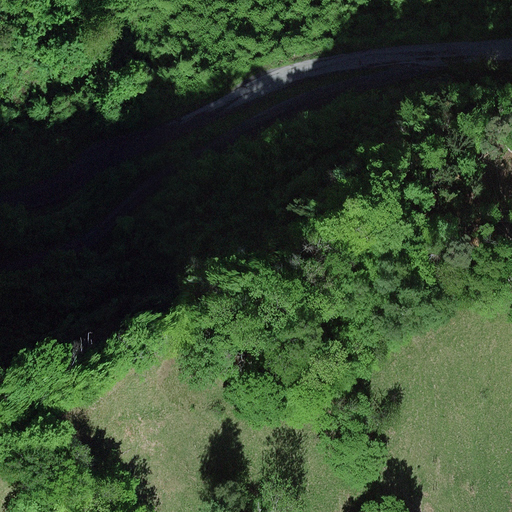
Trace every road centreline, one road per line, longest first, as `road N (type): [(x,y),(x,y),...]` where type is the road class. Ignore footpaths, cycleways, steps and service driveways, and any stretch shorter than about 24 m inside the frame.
road 1 (track): [(488,47),(419,82),(314,99),(212,151),(110,221),(0,271)]
road 2 (unclassified): [(0,194),(307,70),(416,51),(511,48)]
